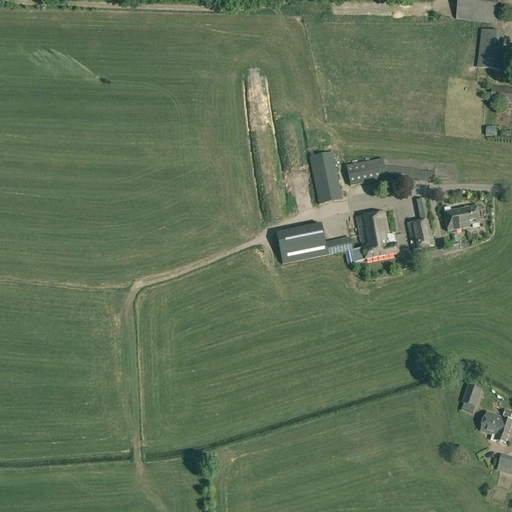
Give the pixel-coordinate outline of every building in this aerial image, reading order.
[(458,0),(456,19),(456,20),(496,25),(499,0),(458,0)] [(477,68),(500,71),(505,33),(482,30),(477,68)] [(511,108),(511,104),(511,89),(492,87),(491,101),(491,106),(511,108)] [(342,201),(332,154),(309,158),(319,205),(342,201)] [(434,171),(419,171),(419,169),(384,166),(383,159),(345,166),(350,187),(387,180),(386,176),(418,180),(418,182),(434,182),(434,171)] [(306,183),(297,183),(298,192),(304,191),(305,199),(307,199),(306,183)] [(434,247),(425,200),(417,201),(421,222),(407,224),(412,251),(434,247)] [(480,223),(477,208),(444,214),(448,232),(469,228),(469,226),(480,223)] [(398,254),(396,245),(394,235),(388,236),(384,212),(356,218),(361,242),(362,242),(363,248),(362,249),(352,251),(354,263),(398,254)] [(276,234),(282,265),(353,250),(350,238),(325,242),(321,225),(276,234)] [(468,387),(463,404),(476,409),(481,391),(468,387)] [(503,417),(511,419),(511,416),(511,412),(505,411),(503,417)] [(505,445),(511,424),(511,422),(487,414),(485,418),(482,419),(480,424),(482,427),(481,431),(493,435),(492,440),(505,445)] [(499,465),(511,468),(511,458),(501,456),(499,465)]
